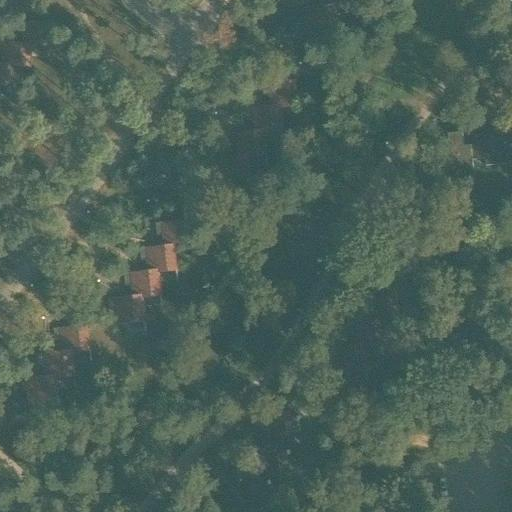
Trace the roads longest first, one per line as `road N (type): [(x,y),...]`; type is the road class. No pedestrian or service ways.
road 1 (residential): [(511,23),(438,94),(389,157),(357,229),(275,367),(138,511)]
road 2 (residential): [(0,307),(150,118),(193,44)]
